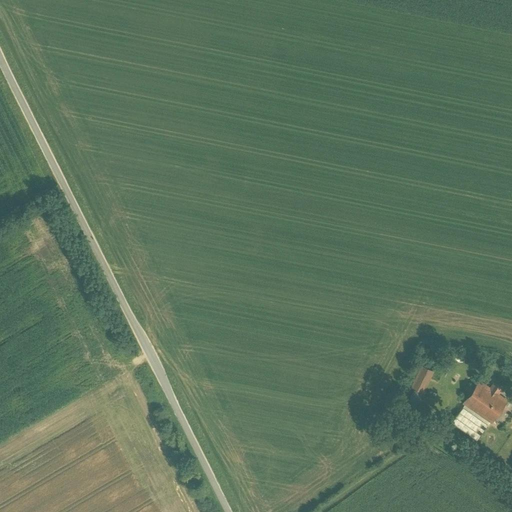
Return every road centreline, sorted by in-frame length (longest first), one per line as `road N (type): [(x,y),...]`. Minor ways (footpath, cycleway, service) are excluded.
road 1 (unclassified): [(228,511),(0,54)]
road 2 (track): [(324,511),(433,437)]
